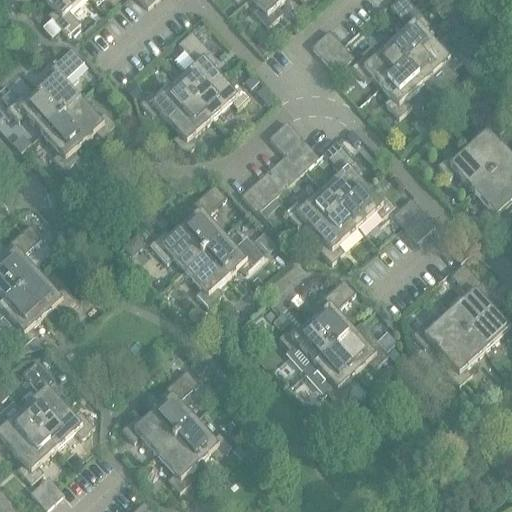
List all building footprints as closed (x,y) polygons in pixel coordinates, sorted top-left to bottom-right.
[(0,0),(0,9),(11,12),(12,0),(0,0)] [(69,16),(86,0),(48,0),(45,3),(54,14),(48,19),(62,34),(75,23),(69,16)] [(148,12),(161,0),(143,0),(140,3),(148,12)] [(290,0),(250,0),(249,1),(259,12),(254,17),(268,33),(280,21),(274,14),(290,0)] [(423,34),(429,30),(404,2),(391,13),(408,33),(390,49),(398,58),(407,69),(433,46),(423,34)] [(320,61),(338,45),(330,36),(312,52),(320,61)] [(211,72),(217,66),(192,38),(179,50),(196,70),(178,86),(195,106),(221,83),(211,72)] [(268,41),(257,51),(265,59),(275,49),(268,41)] [(463,45),(457,50),(468,62),(474,57),(478,53),(467,41),(463,45)] [(345,54),(343,51),(338,45),(320,61),(328,70),(345,54)] [(448,51),(442,56),(433,46),(407,69),(416,80),(424,88),(444,71),(449,77),(462,66),(448,51)] [(407,69),(398,58),(390,49),(370,66),(365,60),(352,71),(366,87),(372,81),(381,92),(407,69)] [(336,78),(353,62),(345,54),(328,70),(336,78)] [(64,85),(83,68),(71,55),(43,80),(49,86),(39,95),(62,121),(81,104),(64,85)] [(424,88),(416,80),(407,69),(381,92),(390,103),(385,108),(398,123),(412,111),(406,105),(424,88)] [(253,93),(262,85),(256,79),(248,87),(253,93)] [(236,87),(230,93),(221,83),(195,106),(212,125),(231,108),(237,114),(250,103),(236,87)] [(142,94),(135,86),(133,88),(126,94),(129,98),(133,102),(142,94)] [(169,129),(195,106),(178,86),(159,103),(153,97),(140,108),(154,124),(160,118),(169,129)] [(42,139),(62,121),(39,95),(28,105),(23,100),(7,113),(19,126),(25,120),(42,139)] [(98,123),(81,104),(62,121),(85,147),(95,137),(101,143),(116,129),(105,117),(98,123)] [(193,141),(212,125),(195,106),(169,129),(179,140),(173,145),(186,160),(199,148),(193,141)] [(511,126),(511,123),(502,112),(474,137),(480,144),(469,153),(475,160),(492,179),(511,161),(495,142),(511,126)] [(74,156),(85,147),(62,121),(42,139),(59,158),(53,163),(67,179),(70,175),(78,182),(84,176),(74,167),(80,162),(74,156)] [(420,124),(414,130),(419,136),(426,130),(420,124)] [(277,152),(295,137),(287,128),(269,143),(277,152)] [(345,140),(350,146),(357,141),(351,135),(345,140)] [(285,161),(303,145),(295,137),(277,152),(285,161)] [(293,170),(311,154),(303,145),(285,161),(293,170)] [(356,181),(362,176),(337,147),(324,159),(341,178),(323,195),(331,204),(340,214),(365,191),(356,181)] [(492,179),(475,160),(469,153),(459,162),(453,157),(438,170),(449,183),(456,177),(473,196),(492,179)] [(301,178),(318,163),(311,154),(293,170),(301,178)] [(301,178),(293,170),(285,161),(276,169),(293,187),(301,178)] [(511,161),(492,179),(509,198),(511,201),(511,161)] [(284,195),(293,187),(276,169),(268,177),(284,195)] [(275,203),(284,195),(268,177),(259,185),(275,203)] [(511,207),(511,201),(509,198),(492,179),(473,196),(489,215),(484,221),(495,233),(510,220),(505,213),(511,207)] [(267,211),(275,203),(259,185),(250,193),(267,211)] [(207,222),(226,204),(214,191),(186,216),(192,222),(181,232),(204,258),(224,240),(207,222)] [(381,196),(375,202),(365,191),(340,214),(350,225),(357,234),(376,217),(382,223),(395,212),(381,196)] [(258,219),(267,211),(250,193),(241,201),(258,219)] [(340,214),(331,204),(323,195),(304,212),(298,206),(285,217),(299,233),(299,232),(305,227),(314,238),(340,214)] [(446,208),(452,214),(459,208),(454,201),(446,208)] [(275,204),(260,217),(265,222),(280,209),(275,204)] [(401,229),(419,213),(411,205),(393,221),(401,229)] [(409,238),(427,222),(419,213),(401,229),(409,238)] [(357,234),(350,225),(340,214),(314,238),(324,249),(318,253),(332,269),(344,257),(338,251),(357,234)] [(417,246),(435,231),(427,222),(409,238),(417,246)] [(22,261),(42,243),(30,231),(2,256),(8,262),(0,268),(0,274),(21,297),(40,280),(22,261)] [(185,275),(204,258),(181,232),(170,241),(166,236),(150,249),(162,262),(168,256),(185,275)] [(263,238),(254,246),(266,259),(275,251),(263,238)] [(137,240),(124,252),(132,260),(145,248),(137,240)] [(241,259),(226,242),(224,240),(204,258),(228,284),(238,274),(243,280),(259,266),(247,254),(241,259)] [(218,293),(228,284),(204,258),(185,275),(202,295),(196,300),(208,313),(223,299),(218,293)] [(483,303),(489,298),(464,270),(451,281),(468,301),(450,317),(467,337),(493,314),(483,303)] [(0,313),(1,315),(21,297),(0,274),(0,313)] [(63,293),(57,298),(40,280),(21,297),(44,323),(54,313),(60,319),(75,306),(63,293)] [(239,286),(234,290),(242,299),(247,295),(239,286)] [(321,317),(311,326),(334,352),(353,335),(336,316),(355,299),(344,286),(315,312),(321,317)] [(33,332),(44,323),(21,297),(1,315),(18,333),(12,339),(23,352),(38,338),(33,332)] [(364,311),(370,316),(373,313),(368,307),(364,311)] [(197,311),(188,319),(196,327),(207,323),(206,322),(197,311)] [(511,323),(508,319),(503,324),(493,314),(467,337),(484,356),(504,339),(509,346),(511,342),(511,323)] [(441,360),(467,337),(450,317),(431,335),(425,328),(412,340),(426,355),(432,350),(441,360)] [(250,325),(235,339),(247,352),(261,338),(250,325)] [(295,331),(280,344),(291,357),(289,359),(305,378),(314,370),(334,352),(311,326),(300,336),(295,331)] [(353,335),(334,352),(357,378),(368,369),(373,374),(388,360),(377,348),(360,329),(353,335)] [(466,373),(484,356),(467,337),(441,360),(451,371),(445,376),(459,391),(472,380),(466,373)] [(314,370),(305,378),(322,397),(325,395),(336,407),(352,394),(346,388),(357,378),(334,352),(314,370)] [(394,353),(388,359),(396,368),(402,362),(394,353)] [(198,364),(190,371),(191,372),(198,380),(206,373),(198,364)] [(56,401),(61,396),(36,368),(23,380),(40,398),(22,416),(39,435),(65,412),(56,401)] [(180,407),(198,389),(187,376),(159,402),(164,408),(154,417),(177,443),(196,425),(180,407)] [(81,417),(75,422),(65,412),(39,435),(57,454),(76,437),(82,444),(94,432),(81,417)] [(14,458),(39,435),(22,416),(3,433),(0,429),(0,451),(4,448),(14,458)] [(85,422),(90,428),(95,423),(90,417),(85,422)] [(158,460),(177,443),(154,417),(143,427),(137,421),(123,435),(134,447),(140,441),(158,460)] [(319,423),(317,425),(324,433),(333,426),(326,417),(319,423)] [(220,438),(213,444),(196,425),(177,443),(200,468),(211,459),(216,465),(231,451),(220,438)] [(38,472),(57,454),(39,435),(14,458),(23,469),(17,474),(31,489),(44,478),(38,472)] [(190,478),(200,468),(177,443),(158,460),(175,479),(168,485),(180,498),(195,484),(190,478)] [(245,459),(238,451),(232,456),(239,464),(245,459)] [(85,469),(75,458),(67,465),(77,476),(85,469)] [(64,500),(59,494),(48,483),(40,490),(56,508),(64,500)] [(43,511),(51,511),(56,508),(40,490),(31,498),(43,511)]
